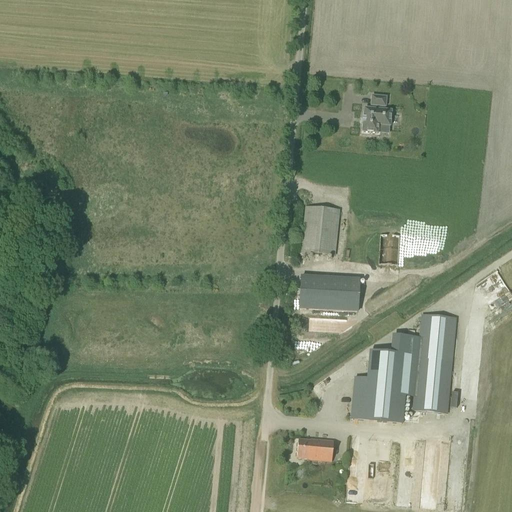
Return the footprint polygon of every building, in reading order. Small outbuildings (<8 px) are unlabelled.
[(380,111),(381,108),(385,108),(386,98),(381,98),(371,97),(371,106),(372,106),(371,110),(364,110),(363,118),(362,125),(363,125),(362,133),(379,134),(379,128),(390,128),(391,112),(380,111)] [(300,254),(335,258),(340,211),(305,208),(300,254)] [(377,267),(399,268),(400,237),(379,236),(377,267)] [(359,281),(300,278),(298,312),(357,315),(359,281)] [(354,381),(351,421),(402,425),(404,397),(414,398),(412,413),(446,416),(454,320),(421,317),(417,367),(368,362),(366,381),(355,380),(354,381)] [(308,461),(308,462),(331,464),(333,443),(298,440),(297,460),(308,461)]
